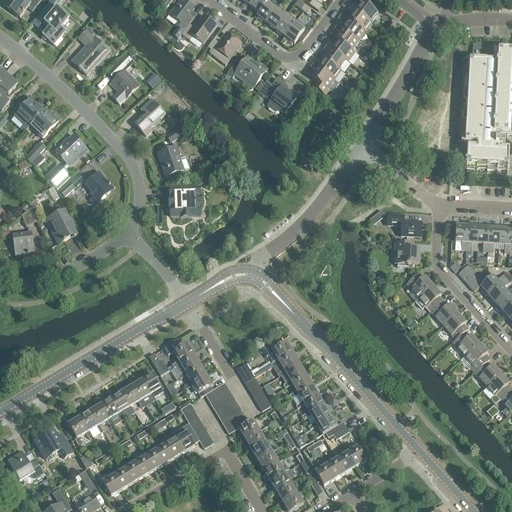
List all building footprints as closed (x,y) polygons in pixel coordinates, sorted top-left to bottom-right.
[(8,0),(3,7),(19,19),(27,9),(32,13),(41,0),(40,0),(8,0)] [(42,37),(53,47),(66,32),(61,28),(67,20),(55,10),(62,0),(51,0),(49,3),(49,4),(39,16),(46,22),(39,31),(44,35),(42,37)] [(175,21),(176,20),(181,25),(178,29),(173,36),(178,40),(183,33),(193,20),(188,17),(194,8),(183,0),(180,0),(168,16),(175,21)] [(268,0),(256,0),(251,8),(259,14),(260,14),(267,4),(268,4),(270,1),(268,0)] [(318,12),(322,7),(313,0),(309,5),(318,12)] [(276,11),(279,8),(270,1),(268,4),(267,4),(260,14),(259,14),(257,17),(266,24),(277,11),(276,11)] [(353,5),(351,8),(371,23),(378,14),(363,3),(363,4),(363,3),(361,5),(362,5),(359,9),(353,5)] [(266,24),(275,31),(286,18),(288,15),(279,8),(276,11),(277,11),(266,24)] [(350,22),(364,32),(363,32),(365,34),(372,24),(371,23),(351,8),(348,12),(354,16),(351,20),(351,19),(349,21),(350,21),(350,22)] [(203,17),(194,29),(189,26),(182,36),(189,42),(193,37),(203,45),(216,27),(203,17)] [(275,31),(284,38),(285,38),(295,25),(297,21),(294,19),(291,22),(286,18),(275,31)] [(285,38),(284,38),(282,41),(284,43),(287,42),(292,46),(293,44),(294,45),(298,40),(303,43),(312,30),(306,26),(305,28),(297,21),(295,25),(285,38)] [(345,27),(340,23),(337,26),(357,41),(359,42),(365,34),(363,32),(364,32),(350,22),(349,22),(348,23),(345,27)] [(388,36),(395,27),(390,23),(383,33),(388,36)] [(339,42),(352,52),(352,51),(359,42),(357,41),(337,26),(334,30),(340,34),(337,38),(336,39),(336,40),(338,42),(339,42)] [(78,40),(86,48),(72,63),(87,77),(109,52),(94,39),(96,37),(88,30),(78,40)] [(226,35),(221,41),(216,37),(208,49),(213,52),(210,55),(225,67),(241,46),(226,35)] [(329,43),(326,47),(346,62),(348,63),(355,54),(352,51),(352,52),(339,42),(338,42),(337,44),(338,44),(335,48),(329,43)] [(509,150),(502,150),(502,147),(505,147),(506,135),(511,135),(511,134),(511,125),(511,52),(497,52),(497,54),(491,54),(491,46),(473,45),(472,61),(463,60),(463,61),(465,61),(464,70),(463,70),(463,71),(467,72),(466,81),(462,80),(462,82),(464,82),(463,91),(462,91),(462,92),(466,92),(465,101),(461,101),(461,102),(463,102),(462,111),(461,111),(461,112),(465,112),(464,121),(460,121),(460,122),(462,122),(461,131),(460,131),(459,133),(463,133),(463,142),(459,142),(459,143),(478,144),(478,148),(467,148),(466,171),(467,171),(467,169),(476,170),(476,171),(477,171),(478,167),(487,168),(486,172),(488,172),(488,170),(497,171),(497,172),(498,172),(498,168),(507,169),(507,173),(508,173),(509,150)] [(339,71),(340,71),(346,62),(326,47),(324,50),(330,55),(327,58),(326,58),(325,60),(326,60),(325,60),(339,71)] [(115,81),(110,86),(115,90),(116,89),(118,91),(117,92),(117,93),(112,98),(120,106),(139,87),(124,71),(133,63),(126,57),(108,74),(115,81)] [(237,61),(227,75),(232,79),(237,73),(247,81),(247,82),(247,83),(246,84),(247,85),(247,86),(247,87),(248,87),(249,88),(250,88),(251,88),(252,88),(253,88),(254,87),(255,87),(256,85),(267,71),(261,66),(259,69),(255,67),(257,65),(247,58),(243,65),(237,61)] [(340,71),(339,71),(325,60),(325,61),(325,60),(323,62),(324,62),(321,66),(315,62),(313,65),(334,81),(341,72),(340,71)] [(311,79),(316,82),(313,87),(325,97),(329,92),(327,91),(334,81),(313,65),(310,69),(316,73),(313,77),(313,76),(311,78),(312,78),(311,79)] [(18,84),(5,74),(0,80),(0,110),(2,112),(9,102),(4,98),(6,95),(8,96),(18,84)] [(154,89),(161,81),(155,75),(148,84),(154,89)] [(266,83),(258,94),(264,99),(266,97),(272,101),(270,103),(269,105),(269,109),(275,113),(278,112),(280,110),(285,114),(297,99),(282,88),(284,86),(277,80),(272,87),(266,83)] [(24,132),(24,133),(45,110),(43,112),(30,100),(14,117),(23,126),(20,129),(24,132)] [(144,116),(145,117),(146,118),(142,121),(142,120),(135,126),(146,138),(153,132),(150,129),(165,116),(151,100),(140,111),(144,115),(144,116)] [(59,122),(45,110),(24,133),(29,127),(42,140),(59,122)] [(188,132),(184,127),(178,131),(182,136),(188,132)] [(170,143),(182,136),(178,131),(166,138),(170,143)] [(69,168),(70,168),(87,152),(73,137),(56,154),(67,165),(63,170),(62,169),(48,182),(57,191),(70,178),(65,172),(69,168)] [(31,164),(45,149),(40,144),(26,160),(31,164)] [(166,179),(170,177),(172,182),(184,178),(182,173),(184,172),(189,170),(185,159),(180,161),(175,148),(158,154),(162,166),(163,166),(165,170),(163,171),(166,179)] [(35,169),(44,160),(40,155),(31,164),(35,169)] [(85,186),(95,197),(90,201),(94,206),(113,189),(99,174),(85,186)] [(65,198),(74,190),(70,184),(60,193),(65,198)] [(170,199),(169,199),(169,202),(170,202),(170,207),(169,207),(169,210),(170,210),(171,219),(180,218),(180,219),(192,219),(192,218),(201,217),(201,209),(202,209),(201,198),(200,198),(200,190),(170,191),(170,199)] [(27,228),(37,223),(30,210),(21,217),(27,228)] [(77,237),(64,212),(46,221),(59,246),(77,237)] [(382,213),(370,219),(373,225),(384,219),(382,213)] [(421,239),(421,224),(404,223),(404,217),(388,216),(388,227),(401,228),(401,238),(421,239)] [(461,252),(466,252),(467,228),(456,227),(455,244),(461,244),(461,252)] [(478,228),(467,228),(466,252),(466,256),(471,257),(471,245),(477,245),(478,228)] [(482,253),(487,253),(489,229),(478,228),(477,245),(483,245),(482,253)] [(493,246),(499,246),(500,230),(489,229),(487,253),(492,254),(493,246)] [(509,255),(510,230),(500,230),(499,246),(504,246),(504,254),(509,255)] [(35,255),(32,234),(12,237),(15,257),(35,255)] [(419,266),(420,251),(410,250),(410,244),(394,243),(394,256),(398,256),(397,268),(408,269),(408,265),(419,266)] [(461,269),(456,263),(450,269),(455,274),(461,269)] [(458,276),(462,280),(472,272),(468,267),(458,276)] [(462,280),(466,285),(476,276),(472,272),(462,280)] [(419,300),(433,287),(425,278),(423,280),(418,275),(406,286),(410,291),(410,290),(412,292),(419,300)] [(476,276),(466,285),(470,289),(480,280),(476,276)] [(487,296),(488,297),(506,280),(503,276),(497,282),(493,277),(484,285),(480,288),(483,291),(481,292),(486,297),(487,296)] [(484,285),(480,280),(470,289),(474,294),(480,288),(484,285)] [(509,284),(506,280),(488,297),(495,305),(507,294),(503,289),(509,284)] [(431,314),(443,303),(439,298),(441,296),(433,287),(419,300),(415,303),(422,310),(426,307),(427,309),(426,309),(431,314)] [(501,312),(502,313),(511,303),(511,297),(511,298),(507,294),(495,305),(497,307),(496,308),(500,313),(501,312)] [(447,307),(443,303),(431,314),(435,318),(443,327),(458,315),(449,306),(447,307)] [(511,303),(502,313),(503,314),(501,315),(506,320),(507,318),(509,321),(511,318),(511,303)] [(455,342),(465,333),(468,331),(464,326),(466,324),(458,315),(443,327),(452,337),(451,337),(454,340),(449,345),(450,347),(453,344),(452,344),(455,341),(455,342)] [(469,338),(465,333),(455,342),(455,341),(452,344),(453,344),(457,349),(465,358),(479,345),(471,336),(469,338)] [(194,355),(187,345),(182,348),(179,342),(164,350),(168,357),(173,354),(178,362),(180,364),(194,355)] [(281,346),(278,342),(262,351),(266,358),(268,357),(272,364),(277,361),(278,362),(293,354),(286,343),(281,346)] [(487,364),(490,361),(486,356),(488,354),(479,345),(465,358),(473,367),(470,370),(474,374),(477,372),(487,363),(487,364)] [(277,361),(272,364),(271,365),(273,369),(280,364),(284,371),(285,373),(299,364),(293,354),(278,362),(277,361)] [(200,366),(194,355),(180,364),(178,362),(172,367),(174,370),(176,369),(180,376),(185,372),(186,374),(200,366)] [(149,359),(160,378),(169,373),(163,363),(158,362),(154,356),(149,359)] [(491,368),(487,364),(487,363),(477,372),(474,374),(478,379),(479,379),(487,388),(501,376),(493,366),(491,368)] [(290,382),(291,383),(305,375),(299,364),(285,373),(284,371),(277,376),(279,379),(286,375),(290,382)] [(245,385),(254,379),(246,365),(236,370),(245,385)] [(274,368),(277,375),(283,371),(279,365),(274,368)] [(185,372),(180,376),(178,377),(180,380),(187,376),(191,383),(192,385),(206,376),(200,366),(186,374),(185,372)] [(163,394),(152,375),(142,382),(150,396),(148,397),(153,404),(156,402),(154,399),(163,394)] [(297,394),(311,385),(305,375),(291,383),(290,382),(283,386),(285,389),(292,385),(296,392),(297,394)] [(206,376),(192,385),(191,383),(184,388),(186,391),(193,387),(199,396),(213,387),(206,376)] [(487,388),(495,397),(491,402),(494,405),(498,401),(499,402),(511,391),(507,386),(509,385),(501,376),(487,388)] [(251,395),(260,390),(254,379),(245,385),(251,395)] [(142,382),(131,388),(140,402),(138,403),(142,410),(146,408),(141,401),(148,397),(150,396),(142,382)] [(169,387),(167,388),(173,398),(178,395),(172,385),(169,387)] [(225,385),(215,391),(218,396),(228,390),(225,385)] [(311,385),(297,394),(296,392),(290,397),(291,400),(298,396),(302,403),(303,404),(318,396),(311,385)] [(131,388),(121,394),(129,408),(127,410),(132,416),(135,414),(131,407),(138,403),(140,402),(131,388)] [(231,395),(228,390),(218,396),(221,401),(231,395)] [(257,405),(266,400),(260,390),(251,395),(257,405)] [(205,397),(208,402),(218,396),(215,391),(205,397)] [(503,407),(506,410),(502,413),(508,419),(511,416),(511,415),(511,391),(499,402),(503,407)] [(110,401),(119,415),(117,416),(122,422),(125,421),(121,414),(127,410),(129,408),(121,394),(110,401)] [(231,395),(221,401),(224,405),(234,400),(231,395)] [(221,401),(218,396),(208,402),(211,407),(221,401)] [(318,396),(303,404),(302,403),(296,407),(298,410),(305,406),(309,413),(310,415),(324,406),(318,396)] [(237,404),(234,400),(224,405),(227,410),(237,404)] [(257,405),(262,413),(271,408),(266,400),(257,405)] [(110,401),(100,407),(108,421),(106,422),(111,429),(114,427),(110,420),(117,416),(119,415),(110,401)] [(211,407),(214,411),(224,405),(221,401),(211,407)] [(240,409),(237,404),(227,410),(230,415),(240,409)] [(194,411),(190,405),(181,411),(184,417),(194,411)] [(227,410),(224,405),(214,411),(217,416),(227,410)] [(310,415),(309,413),(302,418),(304,421),(311,417),(315,423),(316,425),(330,417),(324,406),(310,415)] [(106,422),(108,421),(100,407),(89,413),(98,427),(96,428),(101,435),(104,433),(100,426),(106,422)] [(284,408),(278,412),(281,417),(288,413),(284,408)] [(240,409),(230,415),(233,420),(242,414),(240,409)] [(230,415),(227,410),(217,416),(220,421),(230,415)] [(196,415),(194,411),(184,417),(187,421),(196,415)] [(89,432),(96,428),(98,427),(89,413),(79,419),(87,434),(85,435),(90,441),(93,439),(89,432)] [(245,419),(242,414),(233,420),(235,425),(245,419)] [(199,420),(196,415),(187,421),(189,426),(199,420)] [(220,421),(223,426),(233,420),(230,415),(220,421)] [(330,417),(316,425),(315,423),(308,428),(310,431),(317,427),(322,436),(325,434),(328,439),(333,436),(346,429),(343,424),(338,426),(334,420),(333,421),(330,417)] [(87,434),(79,419),(68,426),(76,440),(75,441),(79,448),(83,446),(79,439),(85,435),(87,434)] [(245,419),(235,425),(239,430),(249,424),(245,419)] [(202,425),(199,420),(189,426),(192,431),(202,425)] [(235,425),(233,420),(223,426),(226,431),(235,425)] [(253,421),(249,424),(239,430),(245,441),(259,432),(253,421)] [(205,430),(202,425),(192,431),(195,436),(205,430)] [(235,425),(226,431),(229,436),(239,430),(235,425)] [(194,445),(199,442),(198,441),(195,436),(192,431),(189,426),(173,435),(185,454),(195,447),(194,445)] [(336,441),(349,434),(346,429),(333,436),(336,441)] [(208,435),(205,430),(195,436),(198,441),(208,435)] [(73,454),(67,443),(61,446),(53,431),(35,442),(45,459),(58,452),(63,460),(73,454)] [(266,443),(259,432),(245,441),(251,451),(266,443)] [(173,435),(163,441),(165,446),(174,460),(185,454),(173,435)] [(211,440),(208,435),(198,441),(199,442),(201,445),(211,440)] [(214,445),(211,440),(201,445),(204,451),(214,445)] [(266,443),(251,451),(258,462),(272,453),(266,443)] [(165,446),(155,452),(164,466),(174,460),(165,446)] [(357,448),(347,454),(355,469),(366,462),(357,448)] [(155,452),(145,458),(153,472),(164,466),(155,452)] [(20,482),(31,476),(34,481),(44,475),(36,462),(30,466),(22,453),(7,462),(20,482)] [(278,464),(272,453),(258,462),(264,472),(278,464)] [(347,454),(336,461),(345,475),(355,469),(347,454)] [(93,467),(90,463),(86,457),(80,461),(86,471),(93,467)] [(145,458),(134,464),(143,479),(153,472),(145,458)] [(336,461),(326,467),(334,481),(345,475),(336,461)] [(134,464),(124,471),(132,485),(143,479),(134,464)] [(284,474),(278,464),(264,472),(270,483),(284,474)] [(334,481),(326,467),(315,473),(323,488),(334,481)] [(124,471),(113,477),(122,491),(132,485),(124,471)] [(92,495),(97,493),(85,472),(79,476),(91,496),(92,495)] [(291,485),(284,474),(270,483),(277,493),(291,485)] [(310,485),(315,482),(312,476),(307,480),(310,485)] [(122,491),(113,477),(102,483),(111,498),(122,491)] [(318,497),(323,494),(315,482),(310,485),(318,497)] [(297,495),(291,485),(277,493),(283,504),(297,495)] [(63,511),(70,508),(59,491),(52,495),(59,506),(48,511),(63,511)] [(78,511),(93,511),(95,511),(100,509),(92,495),(91,496),(75,506),(78,511)] [(293,511),(303,506),(297,495),(283,504),(287,511),(293,511)]
